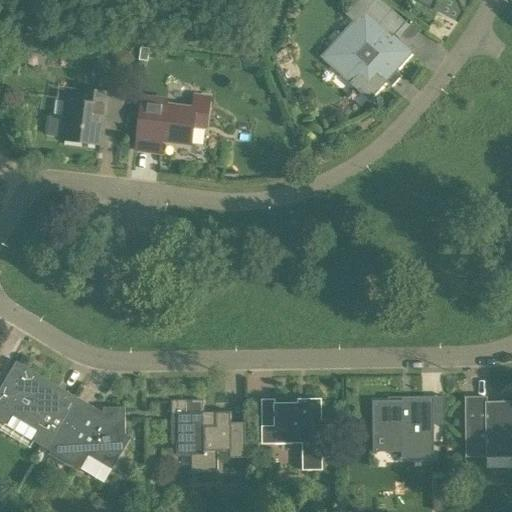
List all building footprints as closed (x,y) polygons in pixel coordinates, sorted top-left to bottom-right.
[(376,0),(374,2),(372,0),(352,0),(357,3),(346,14),(355,23),(350,29),(358,36),(348,47),(340,40),(325,57),(353,81),(352,82),(369,97),(384,80),(383,79),(393,68),(394,69),(409,52),(392,37),(403,25),(376,0)] [(18,32),(6,31),(4,47),(16,48),(18,32)] [(118,44),(116,61),(135,64),(137,46),(118,44)] [(149,49),(140,47),(139,60),(148,61),(149,49)] [(67,99),(63,124),(62,140),(100,145),(103,119),(120,121),(124,95),(78,89),(77,100),(67,99)] [(167,103),(144,100),(137,151),(161,155),(162,142),(190,146),(192,126),(206,128),(209,100),(196,98),(194,111),(167,107),(167,103)] [(33,441),(48,450),(79,398),(16,361),(0,388),(0,421),(4,424),(14,408),(42,425),(33,441)] [(511,456),(511,401),(488,402),(488,397),(464,397),(465,458),(511,456)] [(94,408),(79,398),(48,450),(80,469),(88,456),(112,470),(125,448),(126,434),(125,407),(103,408),(103,418),(92,411),(94,408)] [(403,405),(403,401),(373,402),(373,436),(401,436),(401,458),(433,458),(433,398),(409,398),(409,405),(403,405)] [(261,443),(302,443),(303,472),(323,471),(323,452),(321,399),(306,399),(306,403),(275,403),(275,400),(261,400),(261,443)] [(203,400),(171,400),(172,444),(178,444),(178,454),(193,454),(193,471),(217,470),(217,452),(229,451),(229,458),(245,458),(245,423),(231,423),(231,412),(215,412),(215,416),(204,417),(203,400)] [(155,449),(146,449),(146,475),(154,474),(154,458),(155,458),(155,449)]
